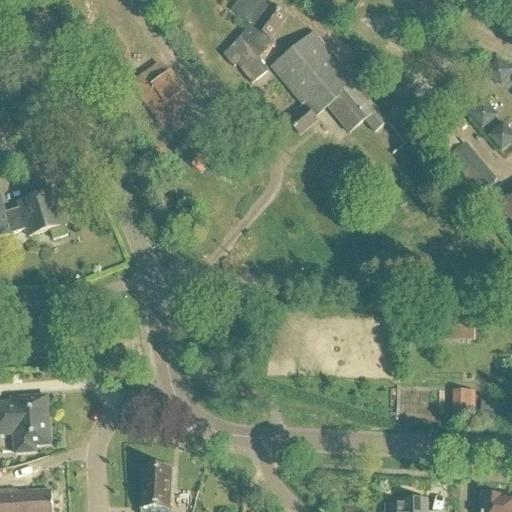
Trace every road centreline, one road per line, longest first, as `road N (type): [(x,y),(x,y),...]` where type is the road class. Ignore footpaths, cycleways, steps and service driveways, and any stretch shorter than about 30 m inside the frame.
road 1 (tertiary): [(173,394),(144,257),(23,0)]
road 2 (tertiary): [(511,453),(269,441)]
road 3 (residential): [(99,511),(105,433),(125,412),(173,394)]
